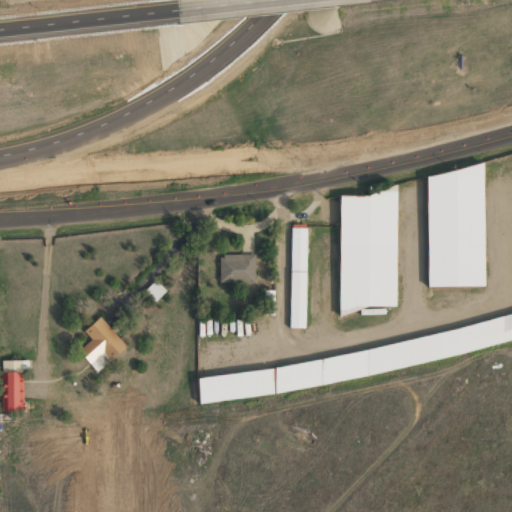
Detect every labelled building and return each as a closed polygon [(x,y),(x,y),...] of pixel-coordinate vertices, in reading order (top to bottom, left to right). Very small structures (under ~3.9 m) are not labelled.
[(426,287),(483,286),(481,170),(425,170),(426,287)] [(338,193),(338,309),(395,308),(395,193),(338,193)] [(304,328),(306,228),(290,228),(288,328),(304,328)] [(218,255),(219,283),(255,282),(254,254),(218,255)] [(273,291),(264,291),(263,315),(273,315),(273,291)] [(125,345),(99,317),(83,332),(91,339),(77,351),(97,372),(125,345)] [(23,361),(1,361),(1,411),(24,411),(23,361)]
